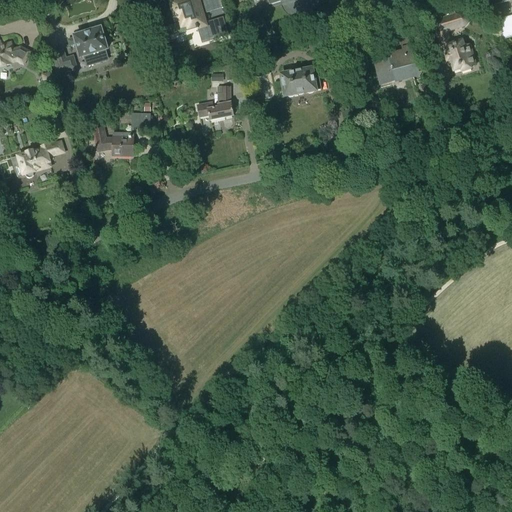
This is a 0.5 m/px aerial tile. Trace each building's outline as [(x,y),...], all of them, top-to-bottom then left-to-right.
[(200,4),(198,0),(187,0),(188,1),(182,2),(181,1),(172,4),(176,19),(179,18),(182,28),(188,27),(189,30),(201,26),(202,29),(205,27),(209,39),(221,36),(221,38),(228,36),(223,18),(214,21),(214,18),(205,20),(203,15),(208,13),(205,2),(200,4)] [(470,69),(469,67),(475,65),(469,46),(463,48),(462,42),(450,45),(446,32),(463,27),(464,26),(465,26),(466,25),(466,24),(467,23),(467,22),(467,21),(467,19),(467,18),(466,17),(465,16),(464,15),(463,15),(462,14),(461,14),(460,15),(456,16),(452,4),(435,10),(438,21),(433,23),(445,62),(450,60),(454,72),(461,69),(461,72),(470,69)] [(412,10),(401,14),(405,25),(409,23),(412,34),(419,32),(412,10)] [(511,17),(497,22),(502,40),(511,37),(511,17)] [(74,37),(74,39),(68,41),(70,47),(76,45),(80,58),(84,57),(87,67),(109,60),(106,51),(107,50),(107,49),(109,47),(107,42),(104,41),(100,29),(99,29),(96,27),(92,28),(90,32),(74,37)] [(329,38),(314,41),(316,51),(331,48),(329,38)] [(0,64),(1,67),(11,64),(11,62),(16,60),(23,65),(29,53),(21,49),(12,51),(10,44),(1,47),(0,44),(0,64)] [(390,58),(390,60),(376,64),(381,85),(396,81),(395,79),(403,77),(404,79),(413,77),(412,71),(416,70),(411,48),(402,50),(403,52),(397,56),(390,58)] [(54,63),(58,75),(77,69),(73,57),(54,63)] [(223,68),(228,83),(240,78),(235,64),(223,68)] [(280,76),(284,97),(288,97),(289,98),(293,97),(293,96),(297,95),(299,96),(303,96),(303,94),(307,93),(309,94),(312,94),(313,92),(321,90),(317,69),(280,76)] [(46,90),(54,88),(50,73),(42,76),(46,90)] [(197,107),(199,119),(209,117),(210,121),(225,118),(226,120),(232,119),(232,117),(233,117),(231,103),(230,104),(230,88),(217,88),(217,107),(217,108),(215,109),(214,109),(213,103),(197,107)] [(132,114),(131,130),(134,130),(151,130),(151,115),(132,114)] [(102,123),(92,125),(97,153),(107,151),(112,151),(112,157),(133,157),(133,139),(134,139),(134,130),(131,130),(131,134),(112,134),(112,138),(108,138),(108,137),(105,137),(104,132),(102,123)] [(51,157),(64,153),(61,142),(49,145),(41,147),(42,149),(26,154),(27,155),(12,159),(14,168),(20,166),(23,176),(24,175),(24,176),(26,179),(29,180),(31,179),(33,177),(33,174),(33,173),(50,168),(46,156),(51,154),(51,157)]
